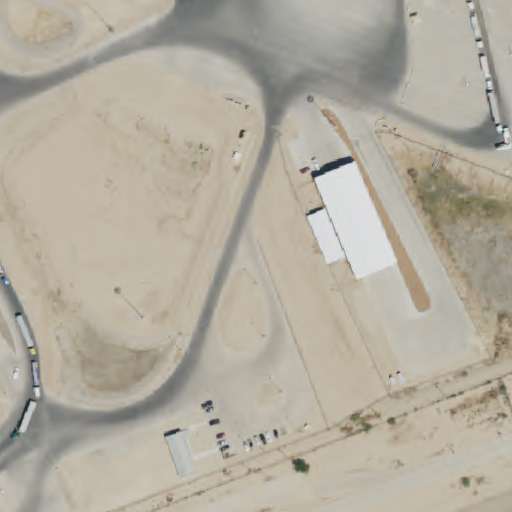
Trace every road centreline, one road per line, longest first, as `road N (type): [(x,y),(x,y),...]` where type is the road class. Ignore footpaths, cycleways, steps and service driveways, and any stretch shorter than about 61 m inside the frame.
road 1 (primary): [(0,103),(211,7)]
road 2 (primary): [(0,284),(31,379),(26,414),(0,448)]
